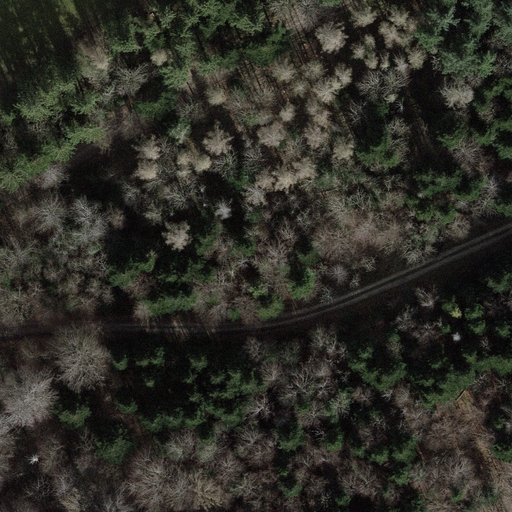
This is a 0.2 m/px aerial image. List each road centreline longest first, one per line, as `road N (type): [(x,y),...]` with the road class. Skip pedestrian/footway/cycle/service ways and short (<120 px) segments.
road 1 (track): [(511,225),(418,270),(275,316),(0,330)]
road 2 (track): [(0,197),(331,0)]
